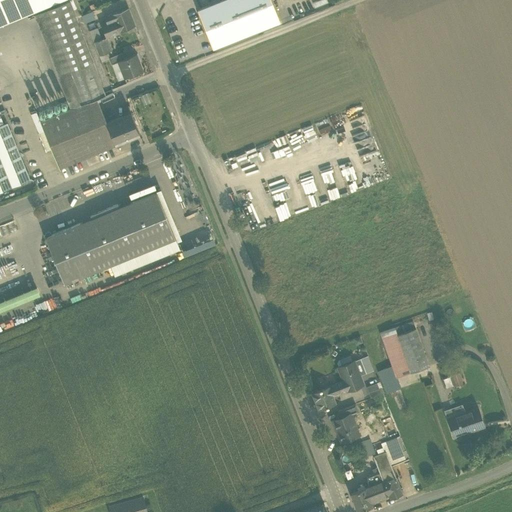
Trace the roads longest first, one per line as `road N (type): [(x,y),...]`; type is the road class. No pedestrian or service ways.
road 1 (residential): [(333,492),(192,137)]
road 2 (track): [(358,0),(158,80)]
road 3 (residential): [(192,137),(0,217)]
road 4 (residential): [(192,137),(137,0)]
road 5 (tertiary): [(511,463),(388,511)]
